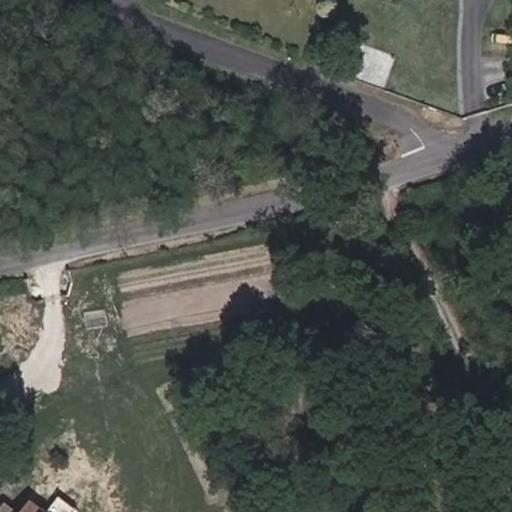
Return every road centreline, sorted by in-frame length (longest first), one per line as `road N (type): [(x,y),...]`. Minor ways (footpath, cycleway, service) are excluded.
road 1 (residential): [(0,263),(431,164)]
road 2 (residential): [(431,164),(410,127),(390,116),(154,27),(124,0)]
